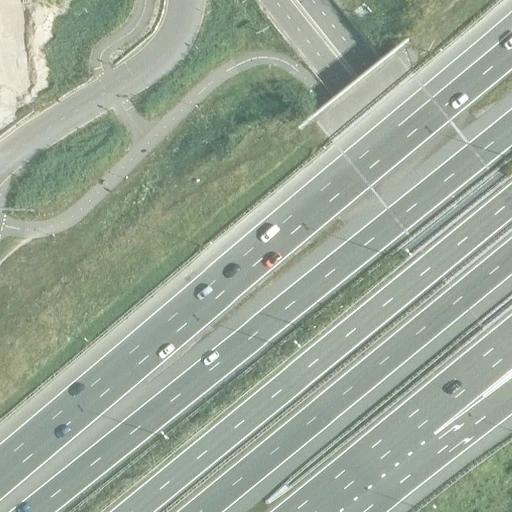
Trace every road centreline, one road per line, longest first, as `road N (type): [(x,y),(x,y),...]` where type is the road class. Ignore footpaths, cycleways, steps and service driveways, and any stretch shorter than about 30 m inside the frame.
road 1 (motorway): [(511,129),(30,511)]
road 2 (motorway): [(511,203),(135,511)]
road 3 (motorway): [(344,181),(0,471)]
road 4 (motorway): [(203,511),(511,259)]
road 5 (secondary): [(271,0),(511,300)]
road 6 (secondary): [(511,249),(308,0)]
road 7 (motorway): [(511,16),(435,79),(344,181)]
road 8 (motorway): [(511,50),(344,181)]
road 9 (motorway): [(307,511),(415,423)]
road 10 (motorway): [(415,423),(511,342)]
